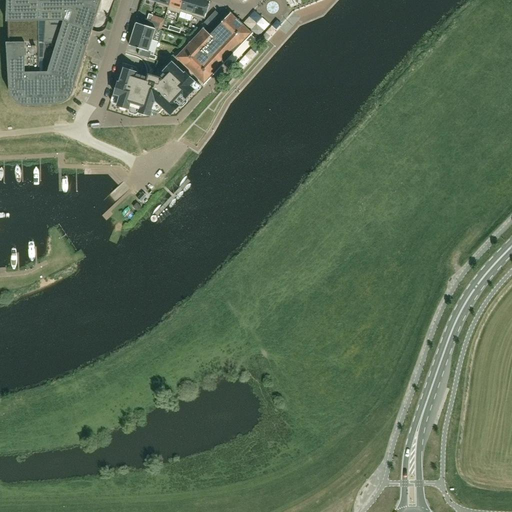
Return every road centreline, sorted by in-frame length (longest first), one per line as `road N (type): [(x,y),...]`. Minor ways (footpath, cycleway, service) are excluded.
road 1 (residential): [(127,0),(81,126),(89,139),(147,168)]
road 2 (secondary): [(428,398),(460,311),(511,246)]
